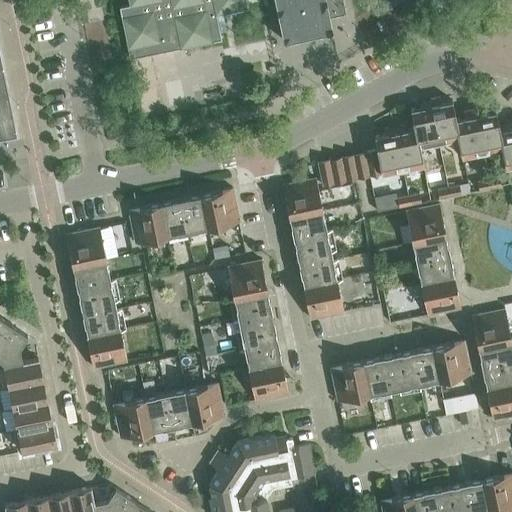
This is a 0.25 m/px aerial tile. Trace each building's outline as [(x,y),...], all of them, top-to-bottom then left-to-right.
[(128,0),(129,4),(119,6),(130,57),(222,38),(216,13),(247,7),(245,0),(274,0),(283,39),(332,29),(329,16),(346,12),(342,0),(128,0)] [(435,11),(442,5),(436,0),(430,0),(427,3),(435,11)] [(93,39),(106,39),(106,24),(93,24),(93,39)] [(0,137),(15,134),(0,60),(0,137)] [(438,140),(456,137),(457,136),(453,117),(454,117),(450,98),(440,100),(439,95),(429,98),(438,140)] [(409,106),(413,126),(414,126),(418,145),(419,144),(438,140),(429,98),(419,100),(420,104),(409,106)] [(498,128),(499,128),(494,109),(483,111),(482,106),(473,108),(481,150),(501,146),(502,146),(498,128)] [(457,136),(456,137),(460,155),(481,150),(473,108),(462,111),(463,115),(454,117),(453,117),(457,136)] [(502,146),(501,146),(505,165),(511,163),(511,120),(507,122),(508,126),(499,128),(498,128),(502,146)] [(414,126),(413,126),(404,128),(404,123),(393,125),(401,167),(423,163),(419,144),(418,145),(414,126)] [(363,151),(368,174),(401,167),(393,125),(383,127),(384,132),(373,134),(376,148),(363,151)] [(351,153),(356,177),(368,174),(363,151),(351,153)] [(339,156),(344,179),(356,177),(351,153),(339,156)] [(328,158),(333,182),(344,179),(339,156),(328,158)] [(333,182),(328,158),(317,161),(322,184),(333,182)] [(487,178),(489,187),(501,185),(499,175),(487,178)] [(285,202),(319,196),(314,176),(281,183),(285,202)] [(489,187),(487,178),(477,180),(479,190),(489,187)] [(447,186),(449,196),(461,193),(459,184),(447,186)] [(449,196),(447,186),(437,188),(439,198),(449,196)] [(205,192),(212,225),(238,220),(231,187),(205,192)] [(186,231),(212,225),(205,192),(179,197),(186,231)] [(407,194),(409,204),(421,202),(419,192),(407,194)] [(409,204),(407,194),(397,196),(399,206),(409,204)] [(319,196),(285,202),(289,221),(322,214),(319,196)] [(161,236),(186,231),(179,197),(154,203),(161,236)] [(410,235),(443,228),(438,202),(404,209),(410,235)] [(134,241),(161,236),(154,203),(128,208),(134,241)] [(293,240),(326,233),(322,214),(289,221),(293,240)] [(69,253),(102,246),(98,226),(65,233),(69,253)] [(415,260),(449,253),(443,228),(410,235),(415,260)] [(326,233),(293,240),(297,259),(330,252),(326,233)] [(226,244),(212,247),(214,258),(227,255),(228,255),(226,244)] [(102,246),(69,253),(73,271),(106,264),(102,246)] [(330,252),(297,259),(301,278),(334,271),(330,252)] [(420,286),(454,278),(449,253),(415,260),(420,286)] [(226,265),(230,285),(264,278),(260,258),(226,265)] [(106,264),(73,271),(77,290),(110,283),(106,264)] [(334,271),(301,278),(305,297),(338,290),(334,271)] [(230,285),(234,304),(268,297),(264,278),(230,285)] [(454,278),(420,286),(426,312),(459,305),(454,278)] [(110,283),(77,290),(81,309),(114,302),(110,283)] [(338,290),(305,297),(309,317),(342,310),(338,290)] [(234,304),(238,322),(271,316),(268,297),(234,304)] [(114,302),(81,309),(85,328),(118,321),(114,302)] [(475,339),(509,332),(503,305),(469,312),(475,339)] [(238,322),(242,341),(275,334),(271,316),(238,322)] [(118,321),(85,328),(88,347),(122,340),(118,321)] [(8,324),(0,335),(0,359),(4,362),(4,366),(22,362),(22,361),(19,348),(27,337),(8,324)] [(211,331),(200,333),(203,345),(214,343),(211,331)] [(511,347),(509,332),(475,339),(480,365),(511,358),(511,347)] [(242,341),(246,360),(279,353),(275,334),(242,341)] [(443,341),(450,375),(470,371),(462,337),(443,341)] [(122,340),(88,347),(93,366),(126,359),(122,340)] [(450,375),(443,341),(424,345),(431,379),(450,375)] [(431,379),(424,345),(405,349),(412,383),(431,379)] [(412,383),(405,349),(386,353),(393,387),(412,383)] [(250,379),(283,372),(279,353),(246,360),(250,379)] [(393,387),(386,353),(367,357),(374,391),(393,387)] [(374,391),(367,357),(348,361),(355,395),(374,391)] [(9,387),(42,380),(37,358),(22,361),(22,362),(4,366),(9,387)] [(511,358),(480,365),(486,391),(511,385),(511,358)] [(355,395),(348,361),(329,365),(336,399),(355,395)] [(283,372),(250,379),(254,398),(287,392),(283,372)] [(42,380),(9,387),(13,408),(46,401),(42,380)] [(190,387),(197,420),(223,415),(216,382),(190,387)] [(511,385),(486,391),(491,417),(511,413),(511,385)] [(197,420),(190,387),(165,393),(171,426),(197,420)] [(448,411),(480,403),(476,388),(444,396),(448,411)] [(171,426),(165,393),(139,398),(146,431),(171,426)] [(146,431),(139,398),(113,403),(120,437),(146,431)] [(17,429),(51,422),(46,401),(13,408),(17,429)] [(51,422),(17,429),(22,452),(55,445),(51,422)] [(268,511),(265,496),(271,486),(290,482),(289,477),(313,471),(307,442),(292,445),(290,436),(284,438),(283,433),(274,435),(273,433),(237,441),(226,456),(216,449),(208,461),(218,468),(208,482),(214,511),(268,511)] [(511,470),(493,475),(500,508),(511,505),(511,470)] [(500,508),(493,475),(474,479),(481,511),(500,508)] [(479,511),(481,511),(474,479),(455,483),(461,511),(479,511)] [(461,511),(455,483),(436,487),(441,511),(461,511)] [(441,511),(436,487),(418,490),(422,511),(441,511)] [(69,492),(72,511),(94,511),(93,503),(94,503),(91,488),(69,492)] [(106,501),(94,503),(93,503),(94,511),(125,511),(133,500),(114,488),(106,501)] [(422,511),(418,490),(399,494),(402,511),(422,511)] [(48,496),(50,511),(72,511),(69,492),(48,496)] [(402,511),(399,494),(379,498),(382,511),(402,511)] [(50,511),(48,496),(26,500),(28,511),(50,511)] [(28,511),(26,500),(4,505),(5,511),(28,511)] [(151,511),(133,500),(125,511),(151,511)]
